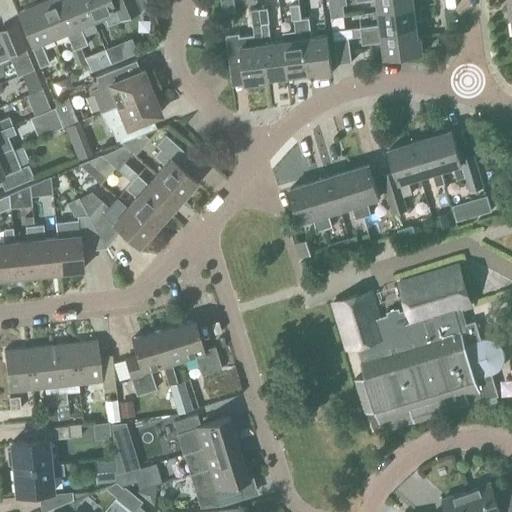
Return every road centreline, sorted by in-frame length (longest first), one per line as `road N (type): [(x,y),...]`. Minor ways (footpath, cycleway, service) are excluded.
road 1 (residential): [(302,511),(283,491),(201,223)]
road 2 (residential): [(201,223),(133,291),(0,309)]
road 3 (residential): [(463,87),(377,80),(339,91),(260,149)]
road 4 (residential): [(260,149),(191,93),(174,60),(182,0)]
road 5 (residential): [(376,511),(405,467),(426,454),(475,441),(511,443)]
